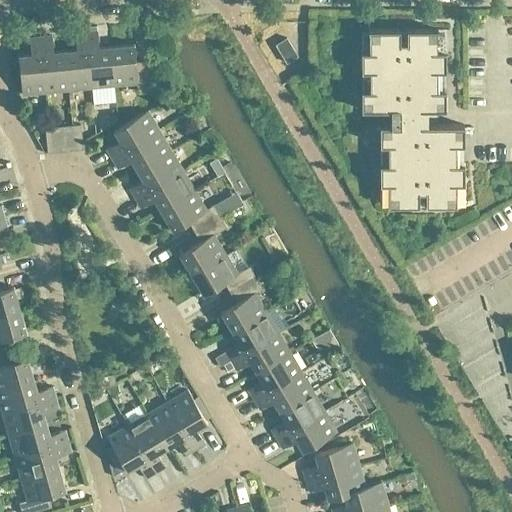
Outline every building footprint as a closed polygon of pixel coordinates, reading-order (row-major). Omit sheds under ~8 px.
[(456,163),(456,144),(464,144),(464,124),(437,124),(437,116),(431,116),(431,115),(427,115),(427,109),(445,109),(445,89),(437,89),(437,70),(445,70),(445,50),(437,50),(437,30),(438,30),(438,28),(407,28),(407,42),(403,42),(400,42),(400,28),(369,29),(368,31),(370,31),(370,50),(361,50),(361,70),(370,70),(370,89),(361,89),(361,109),(391,109),(391,116),(391,124),(380,124),(380,144),(388,144),(388,163),(380,163),(380,183),(389,183),(389,202),(387,202),(387,204),(419,204),(418,191),(426,191),(426,204),(457,204),(457,202),(456,202),(456,183),(464,183),(464,163),(456,163)] [(114,85),(110,46),(99,47),(97,31),(86,32),(91,87),(114,85)] [(91,87),(86,32),(75,33),(76,49),(65,50),(69,89),(91,87)] [(69,89),(65,50),(53,51),(52,35),(40,36),(46,92),(69,89)] [(46,92),(40,36),(29,38),(31,53),(19,55),(22,94),(46,92)] [(298,56),(287,37),(276,44),(287,62),(298,56)] [(150,90),(147,60),(135,61),(134,43),(110,46),(114,85),(137,83),(137,91),(150,90)] [(112,158),(160,130),(148,109),(114,130),(120,140),(106,148),(112,158)] [(110,115),(99,116),(101,131),(111,125),(110,115)] [(81,124),(69,125),(71,150),(83,149),(81,124)] [(59,151),(71,150),(69,125),(57,126),(59,151)] [(48,152),(59,151),(57,126),(45,127),(48,152)] [(137,170),(171,149),(160,130),(112,158),(118,168),(132,160),(137,170)] [(135,197),(183,169),(171,149),(137,170),(143,179),(129,188),(135,197)] [(230,161),(222,166),(226,172),(234,167),(230,161)] [(161,209),(195,189),(183,169),(135,197),(141,207),(155,199),(161,209)] [(206,208),(195,189),(161,209),(173,229),(188,220),(194,231),(220,215),(213,204),(206,208)] [(226,253),(214,234),(227,227),(220,215),(194,231),(200,241),(180,253),(192,273),(226,253)] [(237,273),(226,253),(192,273),(204,294),(224,282),(230,292),(256,277),(250,265),(237,273)] [(267,312),(256,292),(263,288),(256,277),(230,292),(236,302),(221,311),(233,332),(267,312)] [(0,289),(0,314),(20,309),(13,286),(0,289)] [(0,351),(7,350),(3,338),(26,332),(20,309),(0,314),(0,351)] [(231,359),(278,331),(267,312),(233,332),(239,342),(225,350),(231,359)] [(256,371),(290,351),(278,331),(231,359),(236,369),(250,361),(256,371)] [(0,388),(34,379),(27,356),(10,361),(7,350),(0,351),(0,388)] [(225,350),(215,356),(220,365),(231,359),(225,350)] [(254,399),(302,371),(290,351),(256,371),(262,381),(248,389),(254,399)] [(279,410),(313,390),(302,371),(254,399),(260,409),(273,401),(279,410)] [(116,384),(113,375),(113,374),(99,378),(100,380),(102,387),(116,384)] [(55,397),(52,386),(37,390),(34,379),(0,388),(0,404),(2,412),(55,397)] [(207,423),(187,389),(167,401),(195,449),(205,443),(197,429),(207,423)] [(277,438),(325,410),(313,390),(279,410),(285,420),(271,428),(277,438)] [(46,423),(43,412),(59,408),(55,397),(2,412),(8,434),(46,423)] [(195,449),(167,401),(147,412),(167,446),(177,441),(185,454),(195,449)] [(303,450),(337,430),(325,410),(277,438),(283,448),(297,440),(303,450)] [(167,446),(147,412),(128,424),(156,472),(166,466),(158,452),(167,446)] [(68,441),(65,430),(49,434),(46,423),(8,434),(15,456),(68,441)] [(156,472),(128,424),(107,436),(127,470),(138,464),(146,478),(156,472)] [(59,467),(56,456),(71,451),(68,441),(15,456),(21,478),(59,467)] [(359,464),(353,442),(315,453),(318,464),(303,469),(306,480),(359,464)] [(126,467),(112,443),(103,448),(111,476),(126,467)] [(366,486),(365,486),(359,464),(306,480),(309,491),(324,486),(328,497),(366,486)] [(48,494),(65,490),(59,467),(21,478),(27,499),(19,502),(21,511),(30,511),(51,506),(48,494)] [(359,511),(388,504),(381,481),(365,486),(366,486),(328,497),(328,498),(344,494),(347,504),(331,508),(332,511),(359,511)] [(250,511),(248,503),(238,507),(239,511),(250,511)]
